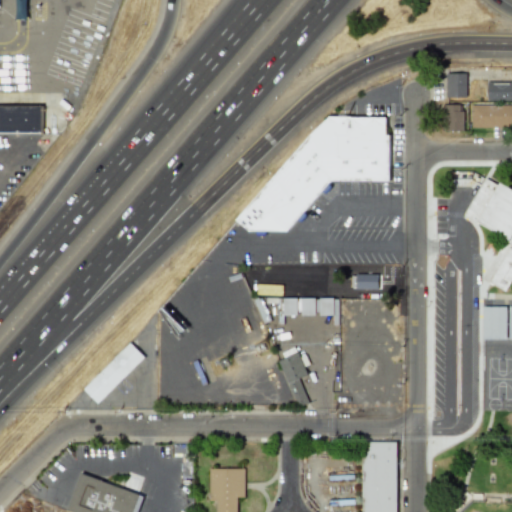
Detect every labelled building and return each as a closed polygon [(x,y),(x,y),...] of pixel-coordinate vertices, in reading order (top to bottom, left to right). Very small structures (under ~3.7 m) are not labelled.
[(466,73),(445,73),(445,97),(465,97),(466,73)] [(486,100),(511,100),(511,81),(486,81),(486,100)] [(462,131),(462,104),(444,104),(444,131),(462,131)] [(511,104),(471,104),(470,127),(511,127),(511,104)] [(0,133),(42,133),(42,105),(0,105),(0,133)] [(237,220),(329,116),(385,117),(384,135),(389,135),(389,181),(330,181),(286,231),(249,230),(237,220)] [(463,216),(504,236),(482,280),(505,291),(511,277),(511,190),(483,176),(463,216)] [(378,274),(354,274),(354,288),(377,289),(378,274)] [(296,315),(296,299),(282,298),(282,315),(296,315)] [(300,314),(337,315),(338,299),(300,298),(300,314)] [(481,339),(505,339),(505,306),(482,306),(481,339)] [(96,403),(144,357),(130,342),(82,388),(96,403)] [(307,402),(298,378),(306,374),(297,352),(278,360),(297,407),(307,402)] [(395,511),(395,441),(360,442),(360,511),(395,511)] [(244,468),(208,468),(208,501),(215,501),(215,511),(236,511),(236,497),(243,497),(244,468)] [(72,511),(67,510),(81,473),(139,494),(132,511),(72,511)]
